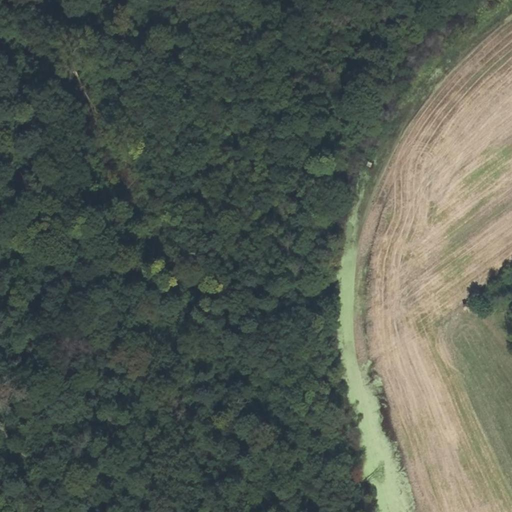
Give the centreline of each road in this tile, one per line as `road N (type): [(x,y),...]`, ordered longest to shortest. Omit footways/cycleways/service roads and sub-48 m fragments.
road 1 (track): [(249,511),(296,457),(293,368),(210,164),(186,69)]
road 2 (track): [(186,69),(0,15)]
